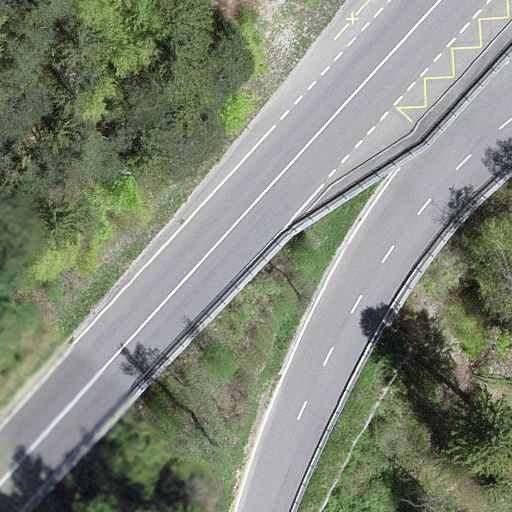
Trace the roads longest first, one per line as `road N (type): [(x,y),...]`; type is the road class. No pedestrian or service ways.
road 1 (secondary): [(0,484),(443,0)]
road 2 (tertiary): [(511,119),(421,206),(384,258),(298,417),(261,511)]
